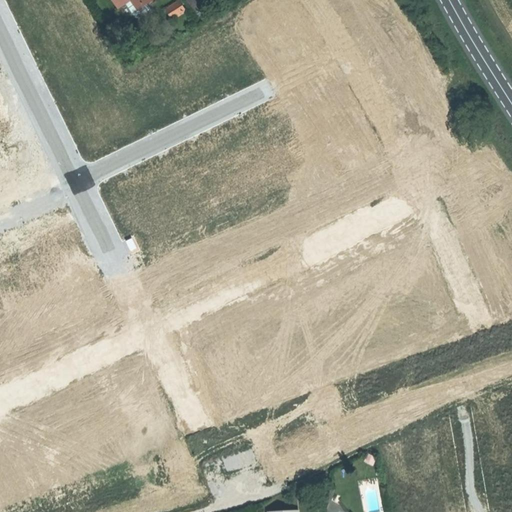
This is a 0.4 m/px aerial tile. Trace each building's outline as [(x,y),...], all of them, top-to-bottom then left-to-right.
[(111,0),(117,8),(123,4),(129,0),(136,11),(145,5),(152,0),(111,0)] [(145,5),(136,11),(129,0),(123,4),(131,16),(138,18),(149,11),(145,5)] [(180,0),(165,8),(171,20),(186,13),(180,0)] [(196,0),(182,0),(192,15),(202,8),(196,0)] [(206,57),(298,12),(292,0),(276,0),(197,39),(206,57)]
